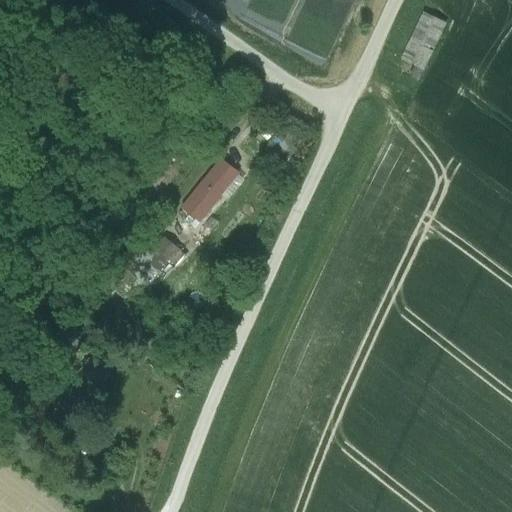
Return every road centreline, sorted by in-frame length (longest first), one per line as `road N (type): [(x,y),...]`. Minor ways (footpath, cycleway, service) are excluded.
road 1 (unclassified): [(170,511),(340,114)]
road 2 (unclassified): [(340,114),(170,0)]
road 3 (unclassified): [(340,114),(394,0)]
